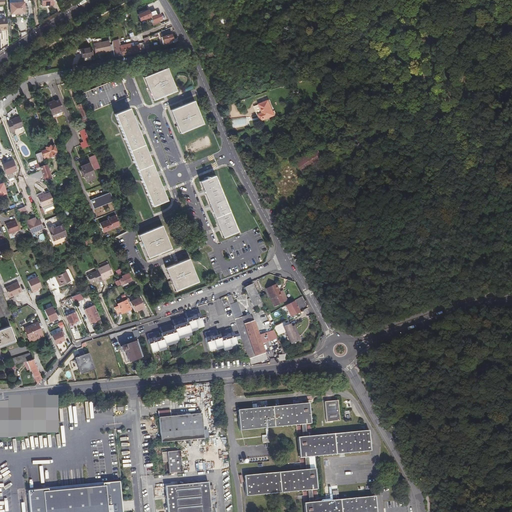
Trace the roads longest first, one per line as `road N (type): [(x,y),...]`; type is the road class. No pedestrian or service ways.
road 1 (secondary): [(329,355),(272,369),(0,396)]
road 2 (residential): [(286,257),(232,157),(187,45)]
road 3 (residential): [(187,45),(41,78),(0,103)]
road 4 (tertiary): [(345,361),(413,480),(421,511)]
road 5 (secondary): [(511,299),(350,343)]
road 6 (residential): [(160,315),(286,257)]
